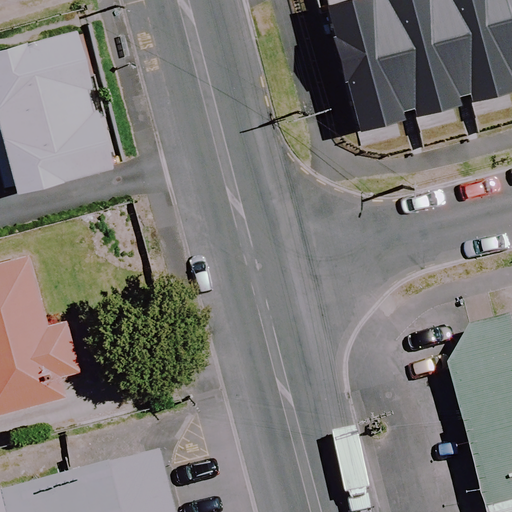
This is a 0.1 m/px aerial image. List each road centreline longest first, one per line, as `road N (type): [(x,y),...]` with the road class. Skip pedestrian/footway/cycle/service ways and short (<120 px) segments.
road 1 (residential): [(181,0),(256,285)]
road 2 (residential): [(511,216),(256,285)]
road 3 (residential): [(256,285),(317,511)]
